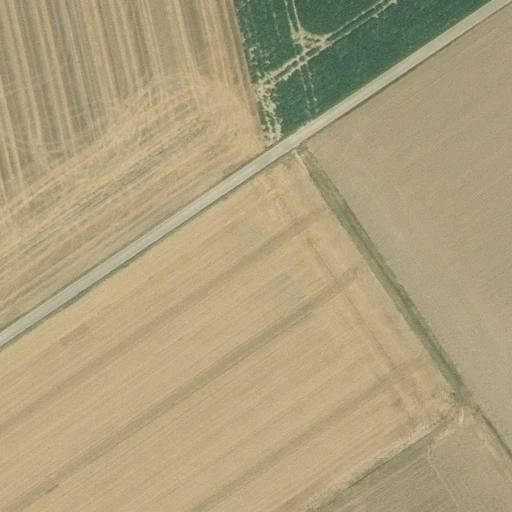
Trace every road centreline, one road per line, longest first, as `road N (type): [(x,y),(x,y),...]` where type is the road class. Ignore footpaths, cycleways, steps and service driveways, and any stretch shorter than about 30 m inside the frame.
road 1 (track): [(0,340),(503,0)]
road 2 (track): [(511,459),(292,141)]
